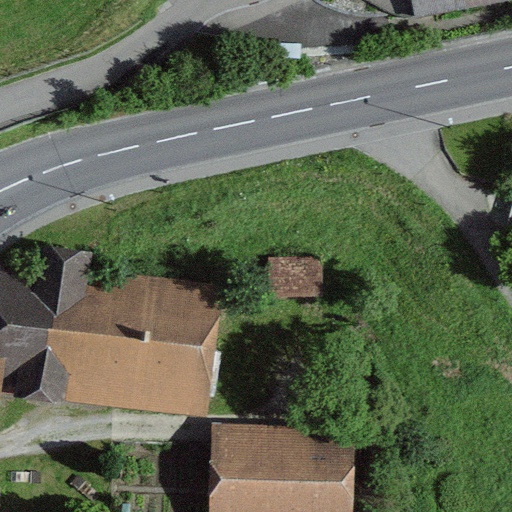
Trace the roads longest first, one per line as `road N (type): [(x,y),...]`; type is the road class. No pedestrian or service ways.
road 1 (tertiary): [(511,65),(95,155),(0,194)]
road 2 (residential): [(188,0),(170,27),(129,58),(0,106)]
